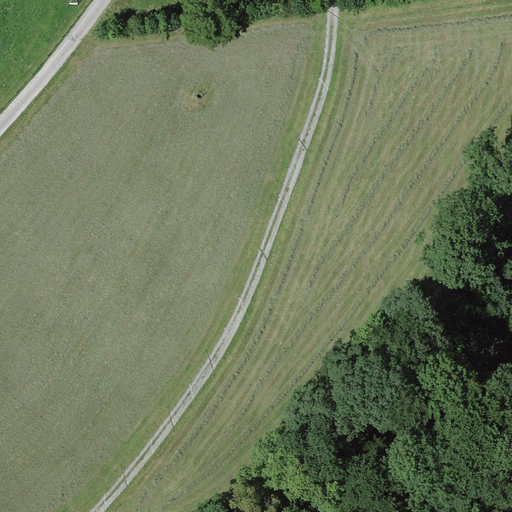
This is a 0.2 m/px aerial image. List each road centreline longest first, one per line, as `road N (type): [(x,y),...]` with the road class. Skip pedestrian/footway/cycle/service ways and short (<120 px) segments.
road 1 (track): [(95,511),(184,399),(244,299),(320,87),(333,0)]
road 2 (track): [(102,0),(0,126)]
